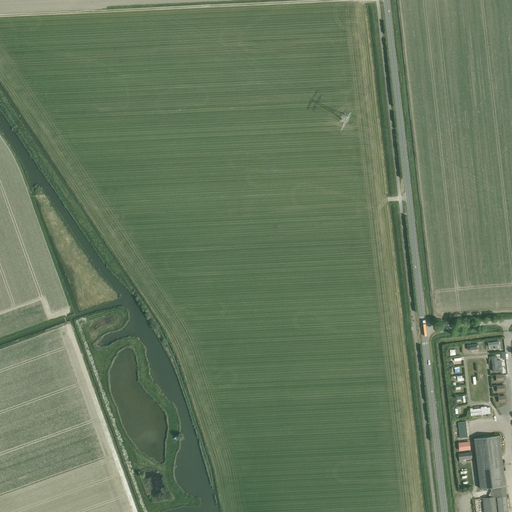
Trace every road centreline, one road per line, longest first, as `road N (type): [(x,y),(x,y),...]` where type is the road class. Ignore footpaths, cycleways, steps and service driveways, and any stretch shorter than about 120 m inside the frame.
road 1 (track): [(0,16),(355,0)]
road 2 (tertiary): [(423,328),(385,0)]
road 3 (tertiary): [(443,511),(423,328)]
